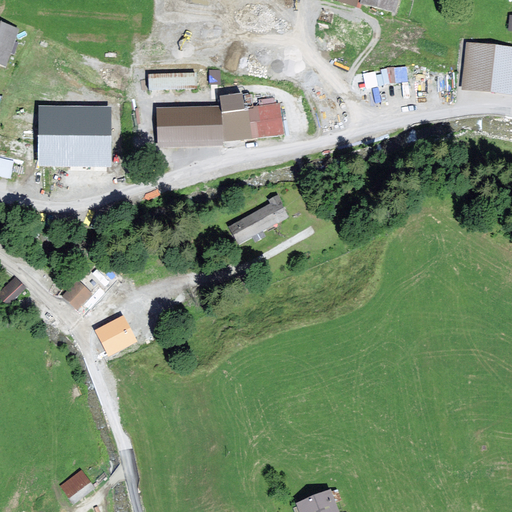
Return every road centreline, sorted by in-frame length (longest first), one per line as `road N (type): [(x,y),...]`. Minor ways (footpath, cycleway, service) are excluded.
road 1 (unclassified): [(0,195),(85,202),(460,112),(511,112)]
road 2 (unclassified): [(138,511),(101,385),(74,328),(0,257)]
road 3 (unknown): [(307,0),(308,37),(341,79),(345,138)]
